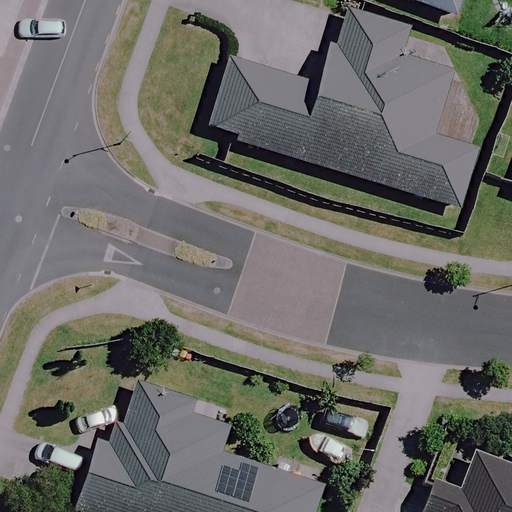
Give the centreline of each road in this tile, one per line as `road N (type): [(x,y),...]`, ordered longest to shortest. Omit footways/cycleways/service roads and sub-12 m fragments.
road 1 (residential): [(20,181),(312,290),(511,321)]
road 2 (residential): [(20,181),(84,0)]
